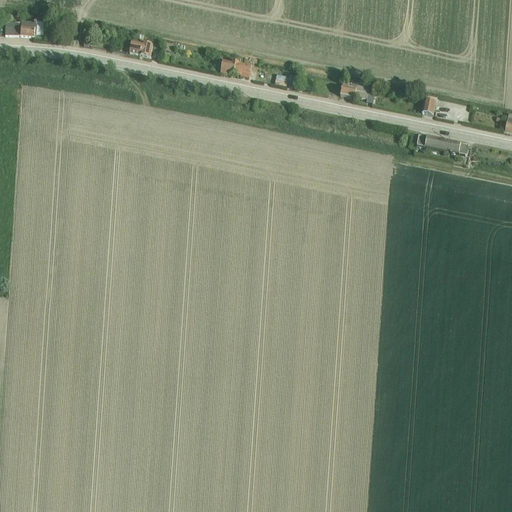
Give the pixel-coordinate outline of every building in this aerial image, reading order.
[(35,38),(43,39),(44,39),(44,25),(22,24),(22,25),(6,25),(5,39),(19,39),(35,40),(35,38)] [(132,44),(130,56),(140,58),(150,61),(153,48),(143,46),(143,47),(132,44)] [(223,62),(221,75),(238,78),(250,81),(252,68),(246,67),(223,62)] [(280,75),(277,82),(286,84),(288,77),(280,75)] [(344,85),(341,99),(355,102),(355,99),(367,102),(367,105),(373,106),(375,97),(373,96),(374,92),(344,85)] [(425,103),(422,116),(423,117),(433,119),(436,106),(425,103)] [(419,138),(417,148),(465,158),(468,148),(425,139),(419,138)]
